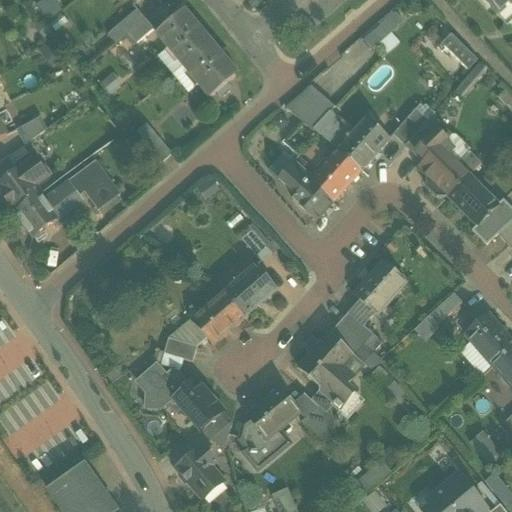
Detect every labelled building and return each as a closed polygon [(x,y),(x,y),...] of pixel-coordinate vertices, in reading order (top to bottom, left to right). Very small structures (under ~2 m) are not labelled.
[(54,0),(44,0),(38,4),(50,19),(62,10),(54,0)] [(129,0),(138,10),(149,0),(129,0)] [(511,0),(482,0),(496,15),(497,15),(509,4),(511,0)] [(511,7),(509,4),(497,15),(507,26),(511,20),(511,7)] [(374,51),(406,24),(396,13),(365,40),(374,51)] [(138,14),(121,27),(129,37),(146,24),(138,14)] [(191,25),(188,28),(180,19),(174,25),(169,20),(154,33),(154,34),(153,34),(184,70),(210,48),(191,25)] [(146,24),(129,37),(132,41),(137,47),(153,34),(154,34),(154,33),(146,24)] [(130,38),(120,46),(123,49),(132,41),(130,38)] [(358,40),(322,80),(335,92),(371,51),(358,40)] [(474,66),(451,40),(443,47),(466,73),(474,66)] [(51,68),(62,61),(51,42),(39,49),(51,68)] [(233,74),(210,48),(184,70),(174,78),(189,97),(200,88),(213,103),(236,83),(230,76),(233,74)] [(464,93),(488,69),(482,63),(458,87),(464,93)] [(313,87),(286,110),(312,134),(313,132),(314,131),(313,130),(329,114),(330,115),(336,108),(313,87)] [(416,112),(392,138),(405,149),(428,123),(416,112)] [(329,114),(313,130),(314,131),(313,132),(337,152),(348,141),(345,138),(349,133),(330,115),(329,114)] [(348,141),(337,152),(361,173),(389,143),(366,121),(348,141)] [(36,122),(14,134),(24,147),(44,134),(36,122)] [(428,123),(405,149),(422,165),(444,144),(447,141),(428,123)] [(159,142),(146,127),(136,135),(142,142),(149,150),(159,142)] [(142,142),(133,150),(150,170),(159,163),(149,150),(142,142)] [(172,158),(159,142),(149,150),(159,163),(162,166),(172,158)] [(422,165),(417,170),(427,180),(426,181),(425,189),(436,200),(444,200),(445,199),(447,200),(469,178),(458,167),(450,158),(454,153),(444,144),(422,165)] [(18,173),(34,162),(24,147),(7,159),(15,170),(18,173)] [(337,152),(312,180),(309,184),(333,205),(361,173),(337,152)] [(469,156),(458,167),(469,178),(481,167),(469,156)] [(7,159),(0,164),(0,186),(9,180),(6,176),(15,170),(7,159)] [(9,180),(0,186),(0,195),(15,215),(39,197),(32,188),(36,185),(38,186),(48,178),(49,176),(44,169),(39,168),(34,162),(18,173),(9,180)] [(104,193),(91,203),(98,213),(120,197),(95,164),(53,196),(58,203),(74,192),(93,177),(104,193)] [(333,205),(309,184),(312,180),(294,164),(278,182),(296,198),(292,203),(316,225),(333,205)] [(93,177),(74,192),(83,204),(85,207),(91,203),(104,193),(93,177)] [(211,177),(197,187),(206,199),(220,189),(211,177)] [(498,207),(469,178),(447,200),(476,230),(471,234),(485,248),(497,238),(511,224),(511,212),(502,203),(498,207)] [(58,203),(48,210),(58,222),(83,204),(74,192),(58,203)] [(15,215),(13,216),(32,241),(58,222),(48,210),(58,203),(53,196),(43,203),(39,197),(15,215)] [(511,224),(497,238),(507,248),(511,243),(511,224)] [(273,255),(252,231),(242,240),(263,264),(273,255)] [(383,261),(352,293),(360,301),(373,314),(405,281),(383,261)] [(255,268),(223,296),(244,320),(276,292),(255,268)] [(197,330),(181,345),(197,350),(207,341),(212,347),(244,320),(223,296),(191,323),(197,330)] [(453,297),(428,319),(436,329),(462,306),(453,297)] [(360,301),(348,314),(363,328),(375,315),(373,314),(360,301)] [(363,328),(348,314),(338,325),(362,347),(372,336),(363,328)] [(511,352),(511,344),(489,317),(464,338),(492,370),(511,352)] [(362,347),(338,325),(327,337),(351,359),(351,360),(361,369),(372,356),(362,347)] [(351,359),(327,337),(297,370),(321,391),(322,392),(342,370),(351,379),(361,369),(351,360),(351,359)] [(181,345),(168,341),(163,356),(183,362),(192,365),(197,350),(181,345)] [(511,352),(492,370),(511,393),(511,352)] [(183,362),(164,357),(160,368),(179,374),(183,362)] [(196,380),(187,388),(173,373),(166,379),(156,368),(136,385),(146,396),(145,411),(160,412),(171,402),(200,435),(220,417),(224,414),(196,380)] [(342,370),(322,392),(321,391),(319,392),(334,406),(333,407),(338,412),(344,405),(342,404),(350,395),(342,389),(351,379),(342,370)] [(389,385),(375,373),(366,383),(380,395),(389,385)] [(263,393),(259,392),(255,396),(254,395),(249,400),(253,405),(243,413),(247,418),(241,423),(237,437),(246,447),(248,449),(248,453),(254,454),(255,450),(264,443),(264,439),(299,411),(290,400),(278,385),(266,395),(263,393)] [(315,409),(300,392),(290,400),(299,411),(304,418),(315,409)] [(304,418),(298,423),(316,443),(325,437),(318,413),(315,409),(304,418)] [(220,417),(200,434),(209,444),(229,427),(220,417)] [(486,432),(471,441),(486,465),(501,456),(486,432)] [(203,449),(176,473),(202,503),(223,485),(210,470),(216,464),(203,449)] [(107,511),(77,470),(51,488),(68,511),(107,511)] [(511,511),(511,494),(496,475),(486,482),(510,511),(511,511)] [(487,511),(458,477),(430,500),(434,505),(425,511),(487,511)] [(285,492),(271,498),(277,511),(291,506),(285,492)]
